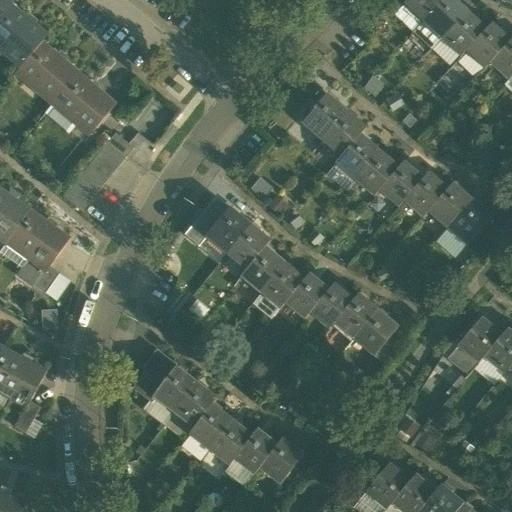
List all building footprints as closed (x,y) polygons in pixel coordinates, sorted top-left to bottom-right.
[(0,0),(0,19),(11,6),(16,0),(0,0)] [(414,34),(424,23),(446,0),(409,0),(404,5),(405,5),(395,16),(414,34)] [(446,0),(424,23),(442,41),(468,14),(453,0),(446,0)] [(5,57),(20,70),(43,43),(48,37),(36,27),(36,26),(11,6),(0,19),(0,44),(9,52),(5,57)] [(460,57),(461,58),(466,52),(486,31),(468,14),(442,41),(460,57)] [(424,23),(414,34),(433,51),(442,41),(424,23)] [(486,31),(466,52),(485,70),(490,64),(510,43),(492,25),(486,31)] [(442,41),(433,51),(450,67),(460,57),(442,41)] [(490,64),(509,81),(511,77),(511,41),(510,43),(490,64)] [(51,107),(55,102),(79,74),(67,64),(67,63),(43,43),(20,70),(19,71),(40,89),(36,94),(51,107)] [(0,52),(5,57),(9,52),(0,44),(0,52)] [(476,79),(485,70),(466,52),(461,58),(458,61),(476,79)] [(15,76),(36,94),(40,89),(19,71),(15,76)] [(79,74),(55,102),(77,120),(73,125),(89,138),(116,106),(103,95),(104,94),(79,74)] [(385,86),(372,77),(363,90),(376,99),(385,86)] [(405,106),(398,95),(386,103),(393,114),(405,106)] [(302,124),(322,141),(346,113),(326,96),(302,124)] [(51,107),(73,125),(77,120),(55,102),(51,107)] [(322,141),(341,157),(360,136),(365,130),(346,113),(322,141)] [(446,136),(438,128),(427,139),(435,148),(446,136)] [(115,135),(108,144),(126,159),(133,150),(115,135)] [(336,164),(355,180),(379,152),(360,136),(341,157),(336,164)] [(118,168),(126,159),(108,144),(99,153),(117,168),(118,168)] [(374,197),(379,191),(398,169),(379,152),(355,180),(374,197)] [(492,161),(482,152),(472,162),(482,172),(492,161)] [(99,153),(92,162),(110,177),(117,168),(99,153)] [(92,162),(85,171),(102,185),(110,177),(92,162)] [(399,208),(404,202),(423,180),(404,163),(398,169),(379,191),(399,208)] [(355,180),(336,164),(325,175),(344,192),(355,180)] [(71,172),(54,169),(51,181),(69,185),(71,172)] [(85,171),(78,179),(95,194),(102,185),(85,171)] [(423,218),(428,212),(447,191),(428,174),(423,180),(404,202),(423,218)] [(78,179),(70,188),(88,203),(95,194),(78,179)] [(274,191),(260,179),(250,190),(263,202),(274,191)] [(428,212),(448,229),(472,201),(453,185),(447,191),(428,212)] [(17,202),(0,188),(0,242),(5,246),(30,211),(17,202)] [(80,212),(88,203),(70,188),(62,198),(80,212)] [(288,206),(277,196),(268,207),(279,217),(288,206)] [(216,197),(206,211),(219,222),(230,209),(216,197)] [(492,218),(472,201),(448,229),(468,246),(492,218)] [(251,226),(230,208),(230,209),(219,222),(205,238),(206,239),(226,255),(227,255),(250,226),(251,226)] [(30,211),(5,246),(8,248),(12,243),(31,257),(28,262),(42,273),(45,275),(50,268),(70,239),(56,229),(30,211)] [(205,238),(219,222),(206,211),(185,236),(199,248),(206,239),(205,238)] [(227,255),(246,271),(265,249),(270,243),(250,226),(227,255)] [(468,246),(448,229),(435,243),(455,260),(468,246)] [(219,265),(226,255),(206,239),(199,248),(219,265)] [(8,248),(28,262),(31,257),(12,243),(8,248)] [(8,248),(5,246),(0,252),(0,254),(22,270),(28,262),(8,248)] [(241,277),(261,294),(284,265),(265,249),(246,271),(241,277)] [(33,286),(42,273),(28,262),(22,270),(18,276),(33,286)] [(280,310),(285,304),(304,281),(284,265),(261,294),(280,310)] [(33,286),(45,295),(45,294),(59,275),(50,268),(45,275),(42,273),(33,286)] [(45,294),(45,295),(58,304),(72,284),(59,275),(45,294)] [(305,320),(310,314),(328,291),(309,275),(304,281),(285,304),(305,320)] [(329,330),(335,324),(353,302),(333,285),(328,291),(310,314),(329,330)] [(280,310),(261,294),(251,305),(271,321),(280,310)] [(335,324),(354,340),(378,312),(358,296),(353,302),(335,324)] [(210,310),(197,300),(188,311),(201,321),(210,310)] [(57,311),(41,311),(42,330),(58,330),(57,311)] [(398,328),(378,312),(354,340),(374,357),(391,338),(398,328)] [(478,365),(483,359),(502,336),(481,319),(461,343),(458,347),(478,365)] [(504,376),(509,370),(511,365),(511,334),(507,330),(502,336),(483,359),(504,376)] [(391,338),(374,357),(384,365),(399,344),(391,338)] [(441,355),(447,360),(458,347),(461,343),(455,338),(441,355)] [(468,377),(478,365),(458,347),(447,360),(468,377)] [(4,348),(4,349),(0,355),(0,388),(11,394),(8,400),(25,409),(26,410),(30,403),(47,372),(32,364),(4,348)] [(148,372),(163,384),(176,368),(177,369),(177,368),(158,353),(145,370),(148,372)] [(154,398),(174,414),(196,384),(177,369),(176,368),(163,384),(153,398),(154,398)] [(135,389),(150,401),(151,402),(154,398),(153,398),(163,384),(148,372),(135,389)] [(175,414),(194,429),(212,406),(217,400),(196,384),(174,414),(175,414)] [(0,395),(8,400),(11,394),(0,388),(0,395)] [(174,414),(154,398),(151,402),(150,401),(143,410),(164,426),(166,426),(175,414),(174,414)] [(14,428),(26,435),(34,420),(40,409),(30,403),(26,410),(25,409),(14,428)] [(189,436),(209,451),(232,422),(212,406),(194,429),(189,436)] [(166,426),(164,426),(184,442),(189,436),(194,429),(175,414),(166,426)] [(419,428),(408,419),(398,431),(410,440),(419,428)] [(43,425),(34,420),(26,435),(35,440),(43,425)] [(229,467),(234,460),(252,437),(232,422),(209,451),(229,467)] [(254,476),(259,470),(277,447),(257,431),(252,437),(234,460),(254,476)] [(435,441),(422,434),(415,447),(427,454),(435,441)] [(189,436),(184,442),(180,447),(200,463),(209,451),(189,436)] [(282,440),(277,447),(259,470),(280,486),(303,456),(282,440)] [(472,455),(461,446),(452,456),(463,465),(472,455)] [(234,460),(229,467),(224,473),(244,489),(254,476),(234,460)] [(386,511),(392,505),(410,483),(389,465),(366,494),(386,511)] [(392,505),(400,511),(419,511),(435,493),(416,476),(410,483),(392,505)] [(419,511),(457,511),(463,506),(441,487),(435,493),(419,511)] [(0,511),(22,511),(27,502),(11,496),(11,495),(0,491),(0,511)] [(385,511),(386,511),(366,494),(353,509),(356,511),(385,511)]
